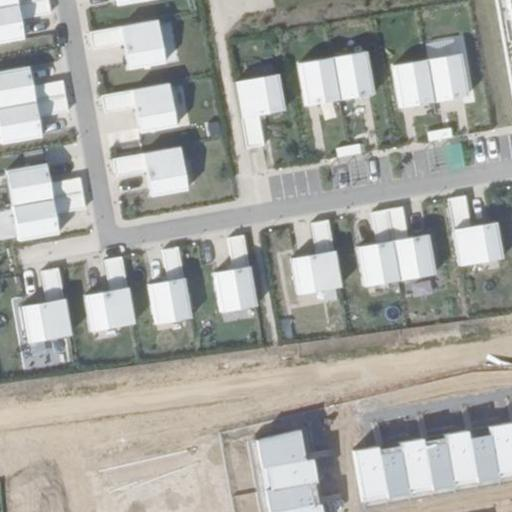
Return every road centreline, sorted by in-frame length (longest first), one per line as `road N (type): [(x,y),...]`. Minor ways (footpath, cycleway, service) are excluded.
road 1 (residential): [(511,168),(111,245)]
road 2 (residential): [(111,245),(67,0)]
